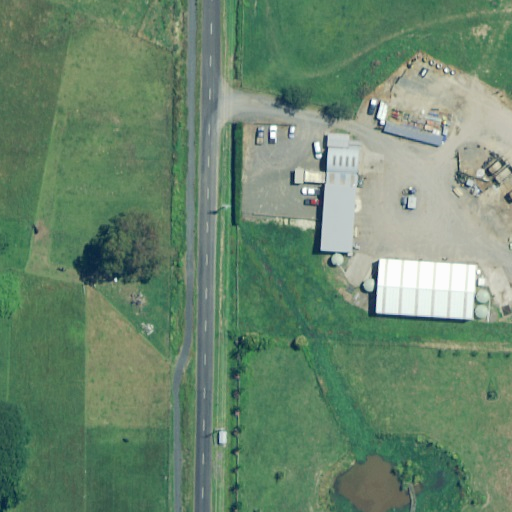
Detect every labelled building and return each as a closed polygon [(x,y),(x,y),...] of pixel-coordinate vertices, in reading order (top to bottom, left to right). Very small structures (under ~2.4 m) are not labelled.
[(442,136),(386,121),(383,132),(439,147),(442,136)] [(326,146),(349,147),(349,136),(327,135),(326,146)] [(349,147),(326,146),(324,173),(356,175),(357,148),(349,147)] [(356,175),(324,173),(304,172),(303,182),(323,183),(318,251),(350,253),(356,175)] [(344,254),(329,254),(329,266),(344,266),(344,254)] [(475,265),(377,259),(373,314),(471,319),(475,265)] [(374,279),(362,278),(361,291),(373,293),(374,279)]
